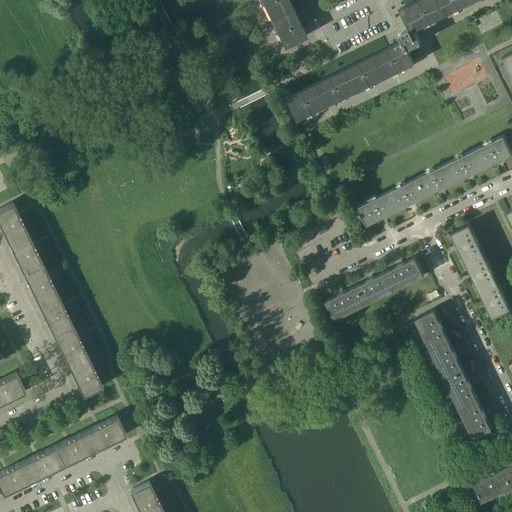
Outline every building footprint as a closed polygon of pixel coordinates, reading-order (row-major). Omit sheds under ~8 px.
[(260,0),(262,3),(283,46),(306,35),(288,0),(260,0)] [(416,0),(405,5),(400,8),(409,28),(399,33),(402,40),(287,96),(298,119),(414,63),(407,49),(421,42),(415,29),(474,0),(416,0)] [(511,51),(502,56),(511,76),(511,51)] [(503,134),(485,143),(474,149),(483,167),(511,153),(511,152),(510,149),(509,147),(503,134)] [(474,149),(456,157),(445,163),(454,181),(483,167),(474,149)] [(445,163),(427,171),(416,177),(425,195),(454,181),(445,163)] [(416,177),(398,186),(387,191),(396,210),(425,195),(416,177)] [(387,191),(369,200),(358,205),(367,224),(396,210),(387,191)] [(337,201),(332,204),(337,216),(343,213),(337,201)] [(27,233),(12,202),(0,207),(0,224),(8,242),(17,237),(27,233)] [(332,204),(326,207),(332,218),(337,216),(332,204)] [(326,207),(321,210),(326,221),(332,218),(326,207)] [(321,210),(315,212),(321,224),(326,221),(321,210)] [(315,212),(310,215),(316,226),(321,224),(315,212)] [(310,215),(305,217),(310,229),(316,226),(310,215)] [(305,217),(299,220),(305,232),(310,229),(305,217)] [(294,223),(299,234),(300,234),(305,232),(299,220),(294,223)] [(469,223),(451,232),(465,261),(483,252),(469,223)] [(27,233),(17,237),(8,242),(23,273),(42,263),(27,233)] [(483,252),(465,261),(478,288),(497,280),(483,252)] [(401,261),(397,263),(397,264),(385,271),(394,289),(424,275),(415,256),(402,262),(401,261)] [(57,294),(42,263),(23,273),(38,303),(47,299),(57,294)] [(372,276),(367,278),(368,279),(355,285),(364,304),(394,289),(385,271),(372,277),(372,276)] [(497,280),(478,288),(492,317),(510,308),(497,280)] [(342,290),(338,292),(339,293),(325,300),(329,308),(330,310),(335,318),(364,304),(355,285),(343,291),(342,290)] [(57,294),(47,299),(38,303),(53,334),(72,324),(57,294)] [(423,313),(415,317),(430,348),(448,339),(442,326),(443,325),(441,321),(440,322),(434,308),(425,312),(423,313)] [(87,355),(72,324),(53,334),(68,364),(77,360),(87,355)] [(448,339),(430,348),(444,377),(463,368),(456,355),(458,355),(456,350),(454,351),(448,339)] [(87,355),(77,360),(68,364),(83,395),(102,385),(87,355)] [(463,368),(444,377),(459,407),(477,398),(471,385),(472,384),(470,380),(469,381),(463,368)] [(16,371),(0,379),(0,402),(25,391),(16,371)] [(477,398),(459,407),(473,437),(492,428),(485,415),(486,414),(484,410),(483,410),(477,398)] [(116,414),(95,425),(86,429),(95,448),(125,434),(116,414)] [(86,429),(67,438),(55,444),(64,463),(95,448),(86,429)] [(55,444),(37,453),(24,459),(34,478),(64,463),(55,444)] [(24,459),(6,468),(0,470),(0,487),(3,493),(34,478),(24,459)] [(511,462),(503,467),(511,485),(511,462)] [(503,467),(486,475),(473,481),(482,500),(511,485),(503,467)] [(160,511),(163,511),(153,491),(148,480),(129,490),(140,511),(160,511)]
